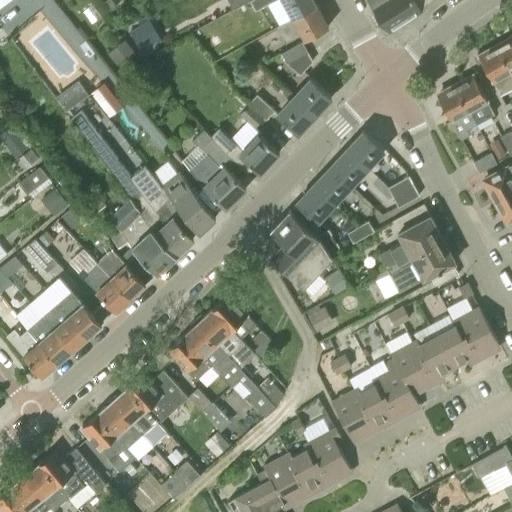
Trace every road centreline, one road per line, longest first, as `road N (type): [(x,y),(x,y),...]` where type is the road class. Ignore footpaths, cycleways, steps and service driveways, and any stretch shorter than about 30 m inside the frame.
road 1 (unclassified): [(31,411),(387,80)]
road 2 (residential): [(511,324),(387,80)]
road 3 (residential): [(393,464),(511,400)]
road 4 (unclassified): [(387,80),(482,0)]
